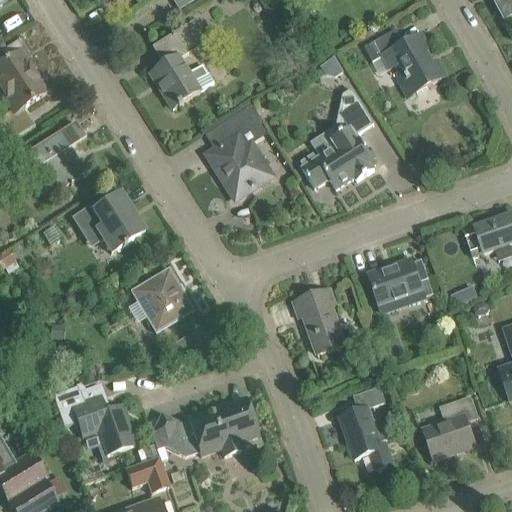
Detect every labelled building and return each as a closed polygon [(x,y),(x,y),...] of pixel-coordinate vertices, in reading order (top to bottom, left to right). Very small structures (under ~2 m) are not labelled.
[(171,0),(179,13),(201,0),(171,0)] [(511,0),(495,0),(508,22),(511,19),(511,0)] [(167,68),(152,77),(174,113),(180,109),(181,111),(185,109),(184,106),(216,86),(203,67),(190,75),(182,62),(209,44),(196,23),(154,50),(162,63),(163,62),(167,68)] [(397,33),(365,51),(373,64),(384,59),(391,72),(396,70),(402,81),(397,83),(408,101),(447,79),(439,65),(432,68),(425,57),(431,53),(422,37),(405,47),(397,33)] [(0,121),(0,130),(9,144),(33,128),(23,112),(47,96),(21,56),(27,52),(21,41),(1,54),(7,64),(0,68),(0,92),(13,113),(0,121)] [(335,60),(321,70),(326,78),(336,80),(345,75),(335,60)] [(352,92),(344,98),(337,129),(312,146),(320,159),(317,161),(314,157),(301,166),(305,171),(303,173),(316,193),(330,183),(337,193),(356,182),(358,185),(375,174),(373,170),(376,168),(358,140),(376,128),(352,92)] [(232,143),(208,158),(237,204),(274,180),(245,135),(262,124),(252,109),(222,128),(232,143)] [(38,172),(45,168),(61,192),(86,176),(70,152),(86,142),(75,126),(27,156),(38,172)] [(85,212),(72,221),(83,239),(93,232),(110,257),(145,235),(120,197),(89,217),(85,212)] [(475,232),(465,236),(474,261),(484,257),(484,258),(511,248),(511,218),(475,232)] [(369,279),(381,312),(383,319),(426,304),(425,301),(434,298),(422,264),(414,267),(413,264),(369,279)] [(169,272),(131,295),(156,336),(194,313),(169,272)] [(294,306),(300,322),(304,321),(318,358),(346,348),(333,311),(337,309),(331,293),(294,306)] [(462,295),(452,299),(457,311),(467,306),(462,295)] [(476,308),(474,312),(475,317),(479,319),(488,316),(490,312),(489,307),(485,305),(476,308)] [(64,342),(65,328),(52,327),(51,341),(64,342)] [(511,350),(511,368),(500,373),(511,406),(511,405),(511,329),(506,332),(511,350)] [(399,340),(386,345),(392,362),(405,357),(399,340)] [(65,384),(50,389),(53,399),(64,431),(77,426),(83,442),(99,437),(107,458),(134,448),(120,410),(114,412),(112,407),(109,409),(107,404),(102,406),(101,401),(83,407),(77,390),(68,393),(65,384)] [(359,415),(340,422),(355,463),(371,458),(377,474),(395,468),(386,444),(388,444),(390,436),(385,421),(373,425),(369,412),(385,407),(379,391),(354,400),(359,415)] [(442,411),(447,426),(424,434),(434,464),(476,450),(467,425),(479,421),(472,401),(442,411)] [(161,417),(151,437),(157,453),(164,451),(164,450),(169,440),(180,445),(194,440),(200,456),(201,459),(222,452),(224,460),(242,454),(239,446),(259,439),(246,402),(188,422),(188,424),(179,427),(179,425),(161,417)] [(0,492),(11,511),(49,511),(59,507),(45,482),(48,480),(32,453),(14,463),(0,439),(0,492)] [(159,462),(154,448),(143,452),(148,466),(159,462)] [(148,466),(126,474),(132,491),(149,485),(152,497),(169,492),(159,462),(148,466)] [(160,511),(157,502),(129,511),(160,511)]
